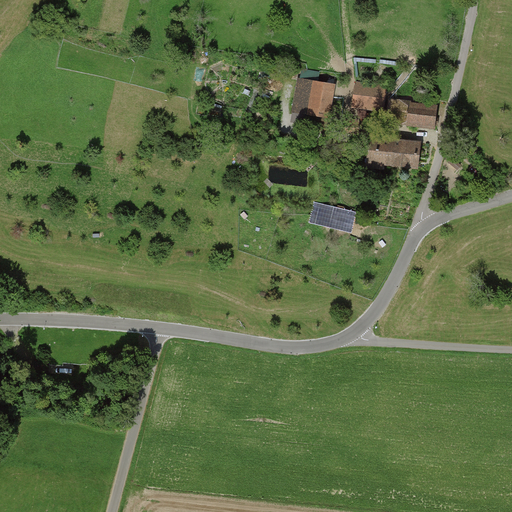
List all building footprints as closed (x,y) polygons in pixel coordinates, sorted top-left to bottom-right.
[(331,122),(338,86),(319,83),(321,73),(303,70),(301,81),(298,80),(292,115),(312,118),(310,129),(328,133),(329,122),(331,122)] [(401,129),(435,133),(437,122),(407,118),(408,116),(386,114),(384,125),(401,127),(401,129)] [(360,134),(360,124),(342,124),(342,134),(360,134)] [(385,170),(419,173),(422,145),(369,140),(366,171),(385,172),(385,170)] [(335,207),(332,221),(357,227),(360,213),(335,207)]
